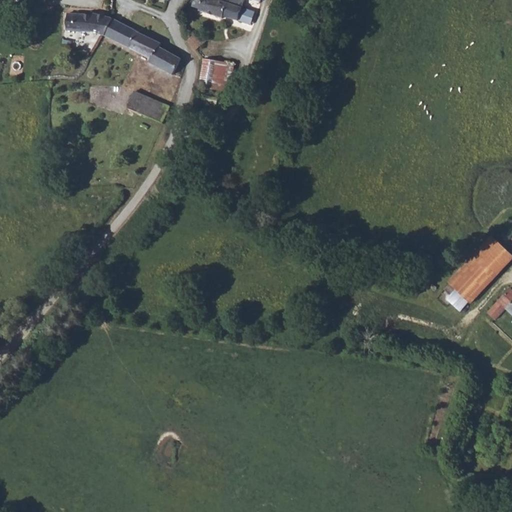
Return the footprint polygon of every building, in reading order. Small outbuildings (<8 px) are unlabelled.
[(197,0),(197,5),(203,6),(202,9),(229,13),(231,0),(197,0)] [(231,0),(229,13),(241,16),(246,0),(231,0)] [(66,32),(77,34),(104,38),(111,22),(93,19),(92,21),(68,18),(66,32)] [(104,38),(115,44),(124,28),(111,22),(104,38)] [(115,44),(151,64),(149,68),(172,80),(180,64),(165,56),(167,51),(157,45),(124,28),(115,44)] [(186,42),(196,54),(204,47),(193,35),(191,37),(190,36),(188,36),(186,37),(186,39),(187,41),(186,42)] [(203,89),(218,91),(222,65),(206,63),(205,76),(203,89)] [(221,91),(229,92),(233,66),(222,65),(218,91),(221,91)] [(124,113),(159,130),(167,114),(132,97),(124,113)] [(464,270),(468,270),(506,272),(511,265),(511,256),(494,240),(464,270)] [(450,283),(458,291),(460,292),(468,270),(464,270),(450,283)] [(460,292),(471,303),(474,306),(506,272),(468,270),(460,292)] [(451,298),(455,303),(460,292),(458,291),(451,298)] [(455,303),(463,311),(471,303),(460,292),(455,303)] [(507,314),(511,318),(511,296),(502,308),(507,314)] [(490,319),(496,324),(505,315),(499,310),(490,319)]
